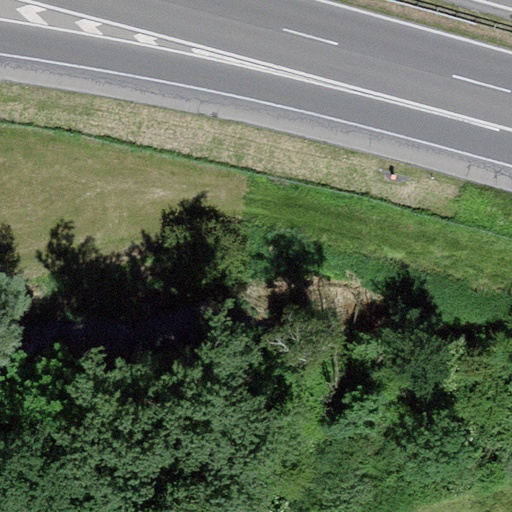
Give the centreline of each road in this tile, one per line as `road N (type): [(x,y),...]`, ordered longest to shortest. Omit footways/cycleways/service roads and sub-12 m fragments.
road 1 (motorway): [(0,37),(511,115)]
road 2 (motorway): [(162,0),(511,94)]
